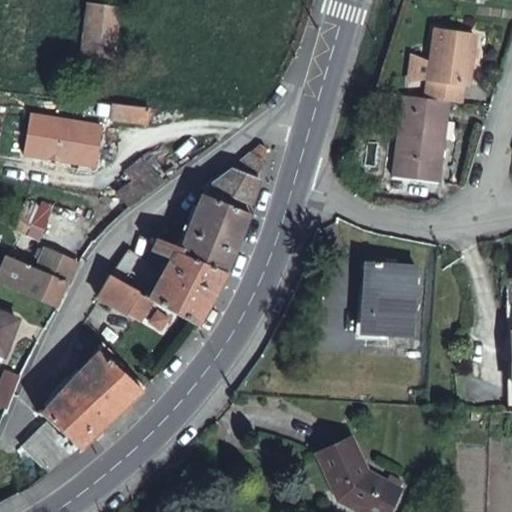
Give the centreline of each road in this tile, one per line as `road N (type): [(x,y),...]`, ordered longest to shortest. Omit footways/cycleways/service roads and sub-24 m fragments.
road 1 (residential): [(2,455),(108,248),(269,121),(311,123)]
road 2 (tertiary): [(75,498),(139,446),(242,317),(295,177)]
road 3 (residential): [(295,177),(373,216),(430,227),(486,214)]
road 4 (tertiary): [(311,123),(348,0)]
